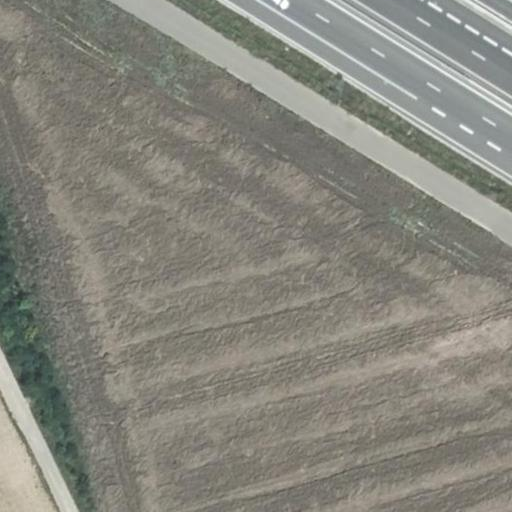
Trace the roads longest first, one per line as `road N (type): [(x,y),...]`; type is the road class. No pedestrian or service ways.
road 1 (track): [(129,0),(511,229)]
road 2 (trunk): [(293,0),(511,134)]
road 3 (track): [(0,367),(67,511)]
road 4 (trunk): [(511,77),(386,0)]
